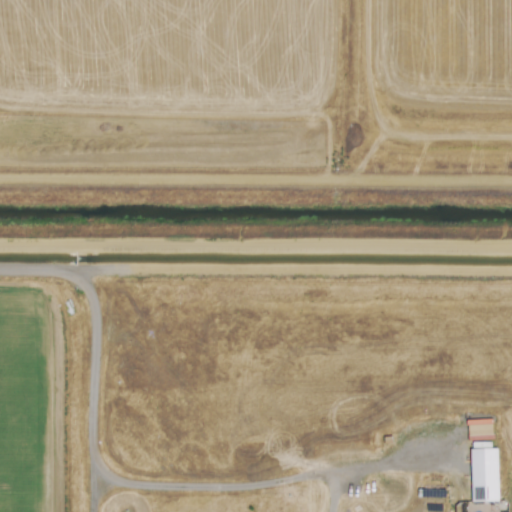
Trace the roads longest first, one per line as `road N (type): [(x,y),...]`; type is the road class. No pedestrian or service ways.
road 1 (track): [(511,255),(0,252)]
road 2 (track): [(0,177),(511,179)]
